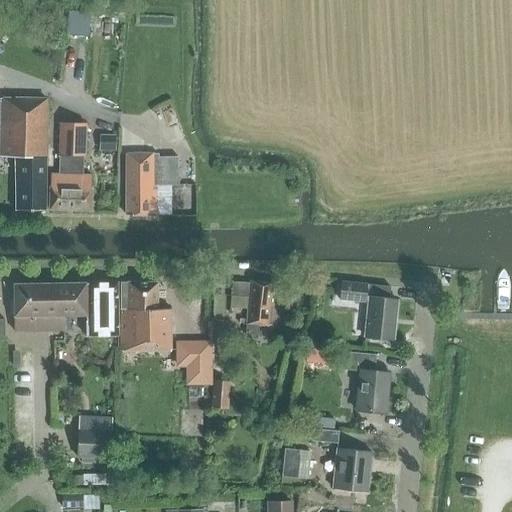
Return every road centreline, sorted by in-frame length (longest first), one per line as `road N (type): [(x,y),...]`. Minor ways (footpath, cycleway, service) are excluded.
road 1 (unclassified): [(404,511),(427,285)]
road 2 (residential): [(0,504),(41,473),(40,357)]
